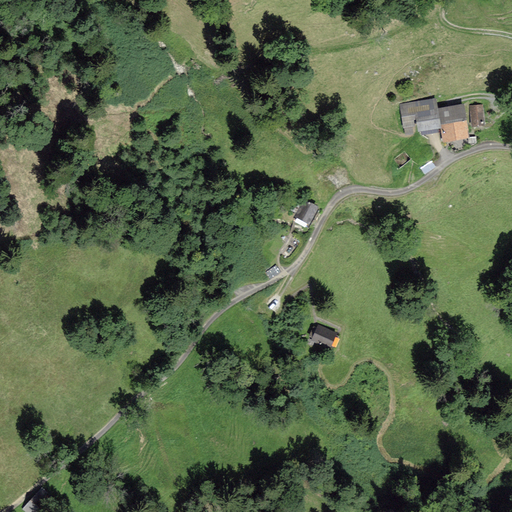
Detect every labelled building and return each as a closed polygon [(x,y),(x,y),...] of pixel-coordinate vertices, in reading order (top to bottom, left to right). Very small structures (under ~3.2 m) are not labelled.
[(437,98),(401,105),(407,135),(441,128),(444,144),(471,139),(465,105),(439,110),(437,98)] [(484,104),(471,105),(473,128),(486,127),(484,104)] [(319,206),(303,199),(294,216),(302,220),(301,222),(309,226),(319,206)] [(338,332),(318,324),(312,340),(332,347),(338,332)] [(43,488),(22,509),(25,511),(45,511),(56,500),(43,488)]
